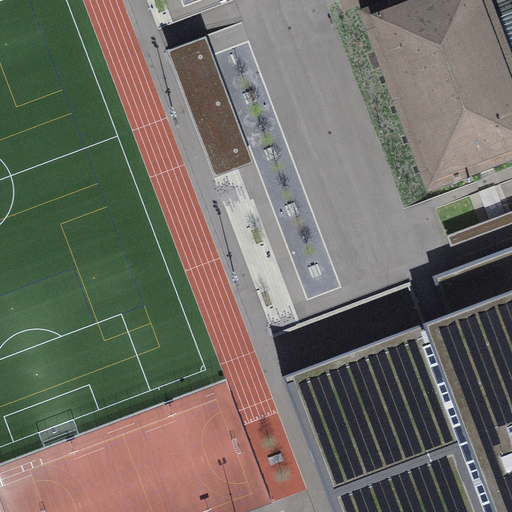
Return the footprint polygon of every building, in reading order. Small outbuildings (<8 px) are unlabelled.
[(403,0),(363,15),(429,189),(511,161),(511,57),(498,19),(490,0),(403,0)] [(511,13),(498,19),(511,57),(511,13)] [(242,24),(211,36),(217,53),(249,41),(242,24)] [(212,55),(206,38),(166,52),(214,179),(239,170),(253,164),(212,55)] [(511,511),(511,248),(433,278),(447,316),(426,324),(282,378),(332,511),(511,511)] [(334,272),(303,284),(310,301),(341,288),(334,272)]
